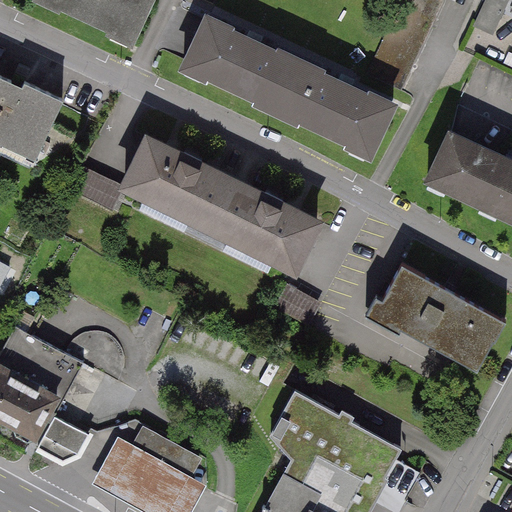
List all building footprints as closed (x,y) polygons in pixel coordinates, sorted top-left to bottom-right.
[(30,0),(135,48),(156,0),(30,0)] [(487,0),(472,45),(493,52),(510,0),(487,0)] [(373,72),(403,87),(433,26),(403,11),(373,72)] [(302,55),(210,13),(182,73),(273,115),(302,55)] [(393,98),(302,55),(273,115),(365,158),(393,98)] [(66,103),(0,74),(0,143),(41,161),(66,103)] [(511,154),(454,127),(425,188),(511,228),(511,154)] [(233,177),(148,133),(117,192),(203,236),(233,177)] [(319,220),(233,177),(203,236),(288,280),(319,220)] [(504,327),(397,268),(374,310),(481,369),(504,327)] [(56,396),(0,365),(0,423),(32,440),(56,396)] [(301,447),(266,511),(367,511),(405,441),(293,383),(269,430),(301,447)] [(59,418),(41,452),(63,464),(79,459),(92,436),(59,418)] [(146,427),(139,441),(194,469),(201,455),(146,427)] [(114,432),(88,481),(145,511),(198,511),(213,485),(114,432)]
